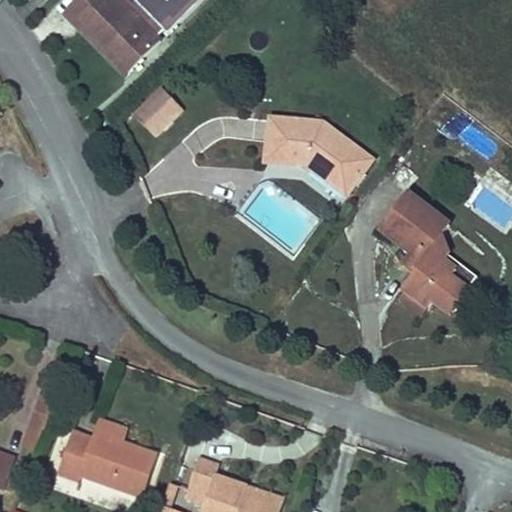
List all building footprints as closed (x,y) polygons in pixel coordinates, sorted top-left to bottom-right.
[(74,0),(63,11),(123,74),(163,37),(158,32),(127,0),(74,0)] [(127,0),(158,32),(164,27),(168,32),(202,0),(127,0)] [(99,62),(91,71),(113,90),(120,81),(99,62)] [(173,119),(155,102),(134,123),(151,140),(173,119)] [(324,121),(271,115),(266,159),(299,163),(307,165),(345,194),(372,158),(324,121)] [(128,128),(147,145),(151,140),(134,123),(128,128)] [(403,295),(409,299),(398,316),(423,333),(429,325),(445,337),(461,313),(444,302),(450,293),(439,285),(442,280),(430,257),(438,245),(396,218),(370,256),(399,276),(403,270),(415,279),(403,295)] [(399,276),(392,287),(403,295),(415,279),(403,270),(399,276)] [(423,333),(398,316),(391,325),(417,343),(423,333)] [(36,413),(49,417),(57,394),(46,390),(42,393),(36,413)] [(24,446),(37,451),(49,417),(36,413),(24,446)] [(146,495),(160,452),(127,441),(131,426),(102,418),(97,436),(73,429),(58,475),(82,483),(84,474),(146,495)] [(3,463),(0,461),(0,498),(4,500),(16,460),(5,456),(3,463)] [(266,511),(246,505),(249,496),(214,484),(217,473),(198,466),(188,496),(208,503),(205,511),(266,511)] [(205,511),(208,503),(188,496),(184,507),(198,511),(205,511)] [(281,511),(283,508),(249,496),(246,505),(266,511),(281,511)]
